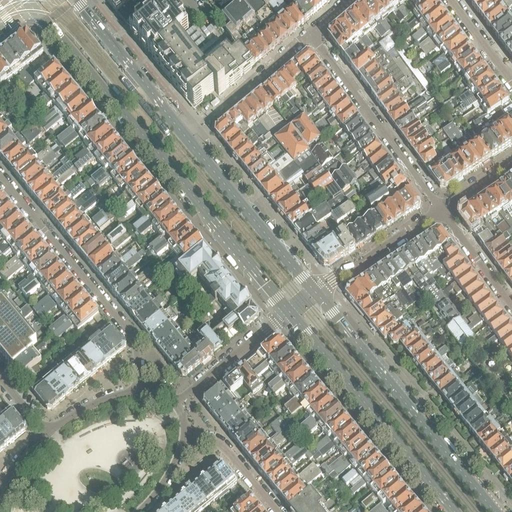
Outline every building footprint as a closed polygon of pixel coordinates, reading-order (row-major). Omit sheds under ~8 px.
[(127,26),(130,30),(143,19),(128,0),(105,0),(117,14),(127,26)] [(220,17),(222,15),(234,6),(229,0),(210,0),(208,1),(220,17)] [(255,18),(240,0),(234,6),(222,15),(230,26),(225,31),(231,38),(232,39),(241,32),(255,19),(254,18),(255,18)] [(289,37),(266,8),(259,0),(240,0),(255,18),(263,27),(266,31),(279,45),(289,37)] [(298,30),(274,0),(259,0),(266,8),(289,37),(298,30)] [(306,23),(294,7),(289,11),(280,0),(274,0),(298,30),(306,23)] [(314,15),(302,0),(292,0),(296,5),(294,7),(306,23),(314,15)] [(321,9),(314,0),(302,0),(314,15),(321,9)] [(327,5),(323,0),(314,0),(321,9),(327,5)] [(388,18),(376,0),(370,0),(364,5),(386,36),(392,32),(385,22),(389,19),(388,18)] [(395,9),(389,0),(376,0),(388,18),(392,15),(399,25),(404,21),(398,11),(395,14),(392,11),(395,9)] [(406,3),(404,0),(389,0),(395,9),(398,11),(404,21),(410,17),(402,6),(406,3)] [(420,26),(440,10),(432,0),(431,0),(418,11),(415,13),(416,14),(413,16),(416,20),(406,27),(410,33),(420,26)] [(431,0),(419,0),(421,2),(415,7),(418,11),(431,0)] [(489,0),(470,0),(469,2),(476,12),(489,0)] [(483,22),(509,0),(489,0),(476,12),(483,22)] [(511,15),(508,11),(511,6),(511,0),(509,0),(483,22),(490,31),(511,15)] [(177,39),(180,28),(183,25),(169,7),(165,2),(154,10),(143,19),(130,30),(135,36),(144,47),(153,58),(177,39)] [(386,36),(364,5),(356,12),(370,33),(374,30),(381,40),(383,38),(386,36)] [(427,35),(446,19),(440,10),(420,26),(423,30),(411,38),(416,44),(427,36),(427,35)] [(370,33),(356,12),(346,20),(359,39),(362,37),(364,38),(361,41),(369,51),(373,47),(366,37),(370,33)] [(511,45),(511,16),(511,15),(490,31),(505,51),(511,45)] [(422,53),(454,28),(446,19),(427,35),(427,36),(429,39),(418,47),(422,53)] [(361,41),(359,39),(346,20),(337,28),(360,60),(367,54),(369,51),(361,41)] [(279,45),(266,31),(263,27),(255,34),(258,38),(271,52),(279,45)] [(360,60),(337,28),(330,34),(330,33),(329,34),(328,38),(329,39),(351,69),(360,60)] [(441,52),(460,37),(454,28),(422,53),(424,55),(421,57),(424,60),(438,50),(440,53),(441,52)] [(271,52),(258,38),(255,34),(252,30),(245,37),(263,59),(271,52)] [(263,59),(245,37),(241,32),(232,39),(232,40),(239,48),(254,67),(263,59)] [(393,34),(392,32),(386,36),(383,38),(385,41),(388,38),(393,34)] [(27,67),(44,54),(29,36),(24,35),(24,36),(16,42),(6,50),(33,83),(34,82),(37,80),(27,67)] [(437,70),(467,46),(460,37),(441,52),(443,56),(429,66),(434,72),(437,70)] [(395,47),(392,43),(392,42),(391,42),(388,38),(385,41),(379,45),(386,54),(395,47)] [(241,78),(254,67),(239,48),(232,54),(227,49),(220,54),(202,70),(179,41),(177,39),(153,58),(194,108),(212,93),(214,91),(219,97),(241,78)] [(358,78),(386,54),(379,45),(379,46),(382,50),(371,59),(367,54),(360,60),(351,69),(358,78)] [(454,71),(474,56),(467,46),(437,70),(440,75),(451,68),(454,71)] [(33,83),(6,50),(0,54),(0,62),(12,78),(18,73),(21,77),(18,79),(26,89),(33,83)] [(300,72),(315,60),(311,54),(310,54),(307,53),(306,54),(292,66),(298,74),(300,72)] [(405,80),(386,54),(358,78),(376,103),(405,80)] [(459,81),(461,80),(481,65),(474,56),(454,71),(456,75),(455,75),(459,81)] [(306,81),(321,69),(315,60),(300,72),(306,81)] [(12,78),(0,62),(0,78),(9,90),(13,88),(8,81),(12,78)] [(467,88),(487,74),(481,65),(461,80),(467,88)] [(52,103),(72,87),(54,66),(37,80),(34,82),(44,95),(42,96),(44,99),(23,116),(26,121),(31,117),(32,119),(52,103)] [(301,78),(298,74),(292,66),(285,72),(294,84),(301,78)] [(307,92),(327,76),(321,69),(306,81),(310,85),(304,89),(307,92)] [(297,87),(294,84),(285,72),(277,78),(293,99),(296,97),(292,91),(297,87)] [(462,105),(494,83),(487,74),(467,88),(470,92),(459,100),(462,105)] [(318,97),(333,85),(327,76),(307,92),(309,95),(314,92),(318,97)] [(9,90),(0,78),(0,87),(5,94),(9,90)] [(293,99),(277,78),(262,91),(273,107),(280,116),(287,110),(285,107),(289,104),(294,110),(291,113),(294,117),(295,116),(300,112),(302,110),(299,107),(293,99)] [(400,97),(411,89),(405,80),(376,103),(382,111),(400,97)] [(481,107),(501,93),(494,83),(462,105),(466,110),(477,102),(481,107)] [(318,110),(339,93),(333,85),(318,97),(321,101),(315,105),(318,110)] [(42,129),(80,98),(72,87),(52,103),(55,107),(53,111),(37,124),(42,129)] [(273,107),(262,91),(253,99),(265,115),(273,107)] [(330,113),(345,101),(339,93),(318,110),(320,113),(325,110),(327,109),(330,113)] [(506,107),(510,105),(504,96),(501,93),(481,107),(480,107),(487,117),(488,119),(499,111),(506,107)] [(389,120),(404,108),(406,106),(400,97),(382,111),(389,120)] [(70,123),(88,107),(80,98),(42,129),(45,133),(46,134),(61,121),(65,119),(70,123)] [(265,115),(253,99),(245,105),(257,121),(265,115)] [(395,128),(427,104),(424,100),(419,103),(408,111),(406,111),(404,108),(389,120),(395,128)] [(330,127),(352,110),(345,101),(330,113),(334,118),(327,123),(330,127)] [(414,122),(414,119),(430,109),(427,104),(395,128),(401,136),(416,125),(414,122)] [(257,121),(245,105),(236,113),(246,125),(248,128),(253,124),(261,134),(264,131),(257,121)] [(511,107),(510,105),(506,107),(499,111),(511,129),(511,107)] [(58,149),(97,118),(88,107),(70,123),(68,125),(73,131),(71,131),(57,142),(61,146),(58,148),(58,149)] [(342,130),(358,118),(352,110),(330,127),(333,130),(338,127),(339,126),(342,130)] [(511,145),(511,129),(499,111),(488,119),(509,147),(511,145)] [(322,166),(311,153),(318,148),(314,144),(321,139),(300,112),(295,116),(299,121),(274,140),(286,154),(273,165),(253,181),(269,201),(287,189),(298,181),(303,178),(322,166)] [(236,113),(231,118),(238,126),(241,124),(242,126),(243,127),(246,125),(236,113)] [(0,142),(12,133),(0,117),(0,142)] [(509,147),(488,119),(487,117),(482,118),(478,121),(501,153),(509,147)] [(84,145),(105,128),(97,118),(58,149),(61,152),(63,154),(79,141),(78,140),(80,139),(84,145)] [(216,135),(220,140),(238,126),(231,118),(216,129),(216,135)] [(349,138),(364,126),(358,118),(342,130),(346,135),(340,139),(341,141),(337,145),(340,149),(339,148),(344,144),(344,142),(349,138)] [(501,153),(478,121),(473,124),(482,136),(477,140),(491,159),(501,153)] [(23,145),(19,141),(23,139),(26,143),(42,129),(37,124),(21,137),(17,139),(12,133),(0,142),(0,159),(2,162),(23,145)] [(241,136),(239,133),(239,130),(243,127),(242,126),(241,124),(238,126),(220,140),(227,148),(241,136)] [(407,145),(430,130),(426,124),(419,129),(416,125),(401,136),(407,145)] [(481,166),(463,140),(452,125),(443,132),(451,144),(455,141),(462,150),(457,153),(472,173),(481,166)] [(345,155),(370,135),(364,126),(349,138),(352,143),(346,147),(347,149),(343,153),(344,154),(344,155),(345,155)] [(75,169),(113,137),(105,128),(84,145),(83,145),(89,152),(87,154),(85,152),(75,160),(70,163),(74,168),(75,169)] [(11,172),(31,155),(27,151),(30,147),(42,136),(45,133),(42,129),(26,143),(28,146),(26,149),(23,145),(2,162),(11,172)] [(429,142),(428,141),(426,139),(427,137),(432,133),(430,130),(407,145),(413,153),(429,142)] [(55,135),(51,131),(46,135),(50,140),(55,135)] [(253,150),(253,147),(259,142),(262,147),(263,146),(273,138),(270,134),(268,135),(264,131),(261,134),(257,137),(256,137),(233,156),(239,164),(254,152),(253,150)] [(233,156),(256,137),(253,133),(245,141),(241,136),(227,148),(233,156)] [(361,154),(376,143),(370,135),(345,155),(347,158),(357,150),(361,154)] [(491,159),(477,140),(473,143),(468,136),(463,140),(481,166),(491,160),(491,159)] [(99,165),(121,147),(113,137),(75,169),(75,171),(79,174),(94,162),(95,160),(99,165)] [(431,153),(439,147),(440,146),(434,139),(429,142),(413,153),(419,162),(432,153),(431,153)] [(361,168),(382,151),(376,143),(361,154),(363,157),(362,160),(358,163),(361,168)] [(472,173),(457,153),(453,156),(444,144),(440,146),(439,147),(449,162),(462,179),(472,173)] [(19,181),(58,149),(58,148),(56,146),(50,151),(48,148),(36,159),(32,154),(31,155),(11,172),(19,181)] [(263,146),(262,147),(255,153),(254,152),(239,164),(246,172),(269,154),(263,146)] [(333,160),(322,146),(318,148),(311,153),(322,166),(323,168),(333,160)] [(95,185),(130,158),(121,147),(99,165),(104,170),(87,184),(91,189),(95,185)] [(48,173),(45,170),(57,159),(55,156),(61,152),(58,149),(19,181),(27,191),(48,173)] [(373,171),(388,159),(382,151),(361,168),(364,172),(369,168),(371,168),(373,171)] [(425,169),(431,164),(437,161),(432,153),(419,162),(425,169)] [(253,181),(273,165),(270,161),(273,158),(269,154),(246,172),(253,181)] [(115,185),(137,167),(130,158),(95,185),(99,190),(110,181),(109,181),(111,180),(115,185)] [(373,184),(394,168),(388,159),(373,171),(375,174),(375,176),(370,180),(373,184)] [(462,179),(449,162),(446,164),(445,162),(438,166),(440,169),(452,186),(462,179)] [(35,200),(74,168),(70,163),(52,178),(48,173),(27,191),(35,200)] [(325,170),(328,173),(332,178),(341,171),(334,163),(325,170)] [(452,186),(440,169),(436,171),(431,164),(425,169),(440,189),(446,190),(452,186)] [(328,173),(325,170),(323,168),(322,166),(303,178),(305,181),(304,181),(308,187),(328,173)] [(123,195),(145,177),(137,167),(115,185),(123,195)] [(75,171),(75,169),(74,168),(35,200),(42,209),(64,192),(60,188),(75,175),(73,173),(75,171)] [(379,192),(391,183),(401,176),(394,168),(373,184),(371,186),(376,193),(379,192)] [(344,198),(358,186),(357,184),(358,183),(346,169),(341,171),(332,178),(328,173),(308,187),(300,193),(277,210),(285,220),(316,199),(325,192),(333,202),(335,204),(344,198)] [(407,185),(401,176),(391,183),(398,191),(407,185)] [(122,213),(154,187),(145,177),(123,195),(114,203),(122,213)] [(419,201),(411,190),(407,185),(398,191),(391,183),(379,192),(384,197),(386,195),(403,219),(419,208),(420,202),(419,201)] [(511,191),(506,183),(496,190),(511,213),(511,191)] [(50,219),(72,201),(85,190),(81,185),(67,196),(64,192),(42,209),(50,219)] [(140,214),(162,196),(154,187),(122,213),(118,217),(122,221),(133,212),(135,210),(135,208),(140,214)] [(277,210),(300,193),(296,188),(289,192),(287,189),(269,201),(277,210)] [(511,214),(511,213),(496,190),(487,196),(511,229),(511,228),(511,220),(509,217),(511,214)] [(403,219),(386,195),(384,197),(379,192),(376,193),(368,199),(365,202),(374,215),(385,231),(403,219)] [(76,209),(79,206),(81,209),(95,198),(91,193),(75,205),(72,201),(50,219),(58,228),(78,211),(76,209)] [(0,214),(9,207),(0,196),(0,214)] [(137,234),(170,207),(162,196),(140,214),(145,220),(143,221),(133,229),(137,234)] [(511,229),(487,196),(477,203),(489,219),(491,222),(495,219),(506,233),(511,229)] [(65,237),(87,220),(83,216),(99,203),(95,198),(81,209),(84,212),(81,215),(78,211),(58,228),(65,237)] [(301,240),(350,206),(350,205),(349,205),(344,198),(335,204),(293,230),(301,240)] [(314,214),(310,209),(319,203),(316,199),(285,220),(293,230),(335,204),(333,202),(314,214)] [(489,219),(477,203),(468,208),(478,221),(487,234),(492,231),(485,222),(489,219)] [(328,232),(337,226),(343,222),(346,220),(351,216),(355,213),(350,206),(301,240),(307,247),(323,236),(328,232)] [(0,262),(12,253),(33,235),(9,207),(0,214),(0,262)] [(157,234),(178,217),(170,207),(137,234),(134,236),(138,241),(151,230),(152,229),(157,234)] [(478,221),(468,208),(462,213),(461,218),(468,228),(478,221)] [(73,246),(111,215),(109,212),(104,216),(102,214),(90,224),(87,220),(65,237),(73,246)] [(102,239),(98,234),(110,224),(109,223),(114,218),(111,215),(73,246),(81,256),(102,239)] [(385,231),(374,215),(363,222),(363,220),(361,217),(359,218),(362,223),(373,239),(385,231)] [(373,239),(362,223),(357,226),(351,216),(346,220),(363,245),(373,239)] [(148,259),(187,227),(178,217),(157,234),(162,240),(160,241),(144,254),(145,256),(148,259)] [(363,245),(346,220),(343,222),(350,231),(344,235),(355,251),(363,245)] [(478,221),(468,228),(478,241),(487,234),(478,221)] [(313,255),(326,246),(337,239),(343,235),(342,233),(343,233),(341,229),(340,229),(337,226),(328,232),(331,236),(326,240),(323,236),(307,247),(313,254),(313,255)] [(173,254),(194,236),(187,227),(148,259),(151,263),(168,250),(168,248),(173,254)] [(503,243),(511,236),(511,228),(511,229),(506,233),(493,242),(484,249),(490,258),(506,247),(503,243)] [(108,240),(105,237),(102,239),(81,256),(88,265),(126,234),(122,229),(108,240)] [(458,254),(441,231),(436,230),(430,234),(442,250),(450,261),(458,254)] [(117,257),(114,253),(115,252),(130,239),(126,234),(88,265),(96,274),(117,257)] [(442,250),(430,234),(421,240),(433,256),(442,250)] [(493,242),(487,234),(478,241),(484,249),(493,242)] [(0,274),(3,278),(41,246),(33,235),(12,253),(16,258),(0,270),(0,274)] [(355,251),(344,235),(343,235),(337,239),(339,241),(335,244),(344,258),(355,251)] [(167,276),(203,247),(194,236),(173,254),(178,260),(177,260),(163,271),(158,266),(156,268),(158,271),(161,274),(162,272),(163,274),(162,275),(164,278),(167,276)] [(344,258),(335,244),(339,241),(337,239),(326,246),(338,263),(344,258)] [(441,267),(433,256),(421,240),(412,246),(432,273),(433,274),(437,271),(441,267)] [(511,256),(511,242),(506,247),(490,258),(497,266),(511,256)] [(28,272),(49,255),(41,246),(3,278),(6,282),(24,267),(28,272)] [(338,263),(326,246),(313,255),(314,255),(318,260),(318,261),(319,261),(324,267),(330,268),(338,263)] [(432,273),(412,246),(404,252),(424,279),(429,276),(432,273)] [(242,295),(235,286),(235,285),(231,281),(231,280),(230,280),(223,272),(224,271),(223,270),(222,270),(216,262),(215,261),(214,261),(211,257),(208,252),(207,253),(207,252),(203,247),(167,276),(172,282),(174,280),(181,289),(190,282),(190,283),(198,276),(205,284),(204,285),(212,295),(205,300),(210,306),(217,300),(226,311),(226,310),(233,318),(250,304),(244,296),(243,294),(242,295)] [(104,284),(142,252),(141,251),(136,254),(133,251),(121,261),(117,257),(96,274),(104,284)] [(145,256),(144,254),(142,252),(104,284),(112,293),(133,276),(129,271),(142,261),(141,260),(145,256)] [(424,279),(404,252),(392,260),(404,275),(407,273),(416,285),(424,279)] [(443,279),(464,263),(458,254),(450,261),(441,267),(437,271),(443,279)] [(38,281),(57,265),(49,255),(28,272),(32,277),(32,279),(18,290),(19,291),(16,293),(19,297),(35,283),(33,281),(34,279),(35,278),(38,281)] [(503,274),(511,267),(511,256),(497,266),(503,274)] [(412,286),(404,275),(392,260),(382,266),(403,293),(410,288),(412,286)] [(455,284),(471,272),(464,263),(443,279),(445,278),(447,281),(451,278),(455,284)] [(45,292),(66,275),(57,265),(38,281),(38,282),(36,284),(35,283),(19,297),(24,303),(28,300),(27,299),(40,288),(41,288),(45,292)] [(403,293),(382,266),(373,272),(386,287),(394,298),(403,293)] [(135,284),(138,282),(140,285),(156,272),(158,271),(156,268),(155,267),(150,271),(149,269),(136,280),(133,276),(112,293),(119,302),(137,288),(135,284)] [(511,267),(503,274),(509,283),(511,280),(511,267)] [(127,311),(148,294),(145,290),(160,277),(156,272),(140,285),(138,282),(135,284),(137,288),(119,302),(127,311)] [(386,287),(373,272),(365,278),(382,299),(385,296),(381,291),(386,287)] [(457,295),(462,292),(477,281),(471,272),(455,284),(451,287),(457,295)] [(53,302),(74,285),(66,275),(45,292),(48,297),(32,310),(37,315),(52,303),(49,298),(53,302)] [(436,285),(429,276),(424,279),(416,285),(420,291),(423,289),(426,292),(436,285)] [(382,299),(365,278),(356,284),(374,306),(382,299)] [(468,301),(484,289),(477,281),(462,292),(468,301)] [(406,312),(416,304),(423,299),(418,293),(416,291),(414,293),(410,288),(403,293),(394,298),(386,303),(382,299),(374,306),(356,284),(347,290),(346,295),(377,333),(399,316),(406,312)] [(61,312),(82,295),(74,285),(53,302),(55,306),(52,303),(37,315),(41,321),(57,308),(61,312)] [(442,293),(436,285),(426,292),(432,300),(442,293)] [(448,301),(445,297),(450,292),(447,288),(442,293),(432,300),(439,309),(452,300),(451,299),(448,301)] [(470,312),(490,298),(484,289),(468,301),(473,307),(470,307),(468,309),(470,312)] [(135,321),(155,304),(148,294),(127,311),(135,321)] [(52,335),(90,304),(82,295),(61,312),(65,317),(49,330),(52,335)] [(481,318),(496,307),(490,298),(470,312),(473,316),(475,314),(476,312),(478,314),(468,321),(470,324),(476,320),(477,321),(481,318)] [(425,303),(425,302),(423,299),(416,304),(419,308),(425,303)] [(37,343),(21,323),(33,313),(27,306),(15,316),(2,300),(0,302),(0,353),(13,368),(33,352),(31,348),(37,343)] [(143,332),(164,315),(160,310),(165,307),(160,300),(155,304),(135,321),(143,332)] [(455,310),(452,306),(455,304),(452,300),(439,309),(441,312),(435,317),(439,322),(455,310)] [(88,323),(93,319),(98,315),(90,304),(52,335),(54,337),(57,341),(74,327),(78,332),(81,329),(88,323)] [(244,331),(258,320),(258,314),(251,305),(250,304),(233,318),(230,321),(228,319),(219,327),(221,329),(213,336),(220,345),(222,343),(222,339),(221,338),(227,333),(228,334),(239,325),(244,331)] [(487,327),(503,315),(496,307),(481,318),(477,321),(476,320),(470,324),(466,328),(469,333),(470,332),(483,322),(487,327)] [(446,330),(460,320),(461,319),(455,310),(439,322),(442,326),(444,328),(446,330)] [(151,341),(172,324),(164,315),(143,332),(151,341)] [(511,335),(511,327),(503,315),(487,327),(495,337),(488,342),(492,347),(498,342),(500,345),(511,335)] [(384,342),(388,339),(405,326),(412,321),(408,316),(403,320),(399,316),(377,333),(384,342)] [(479,337),(477,335),(475,332),(471,334),(470,332),(469,333),(466,328),(460,320),(446,330),(461,351),(476,340),(475,339),(479,337)] [(159,351),(180,335),(172,324),(151,341),(159,351)] [(221,329),(219,327),(217,325),(209,332),(213,336),(221,329)] [(399,344),(412,334),(405,326),(388,339),(393,346),(397,346),(399,344)] [(222,349),(220,345),(213,336),(209,332),(206,328),(197,336),(198,336),(205,345),(214,355),(222,349)] [(82,329),(78,332),(82,337),(86,334),(82,329)] [(125,346),(110,329),(104,332),(99,337),(116,357),(124,351),(125,346)] [(406,352),(423,340),(426,337),(425,336),(422,338),(416,331),(412,334),(399,344),(406,352)] [(116,357),(99,337),(97,335),(88,344),(106,366),(116,357)] [(168,361),(188,344),(180,335),(159,351),(168,361)] [(506,353),(511,348),(511,335),(500,345),(506,353)] [(176,371),(195,354),(205,345),(198,336),(188,344),(168,361),(176,371)] [(413,361),(430,348),(423,340),(406,352),(413,361)] [(261,353),(269,362),(287,348),(281,342),(281,341),(276,341),(261,353)] [(39,353),(45,347),(43,344),(36,349),(39,353)] [(106,366),(88,344),(84,347),(86,348),(79,354),(96,374),(106,366)] [(214,355),(205,345),(195,354),(198,358),(196,359),(202,366),(214,355)] [(273,375),(294,358),(295,358),(287,348),(269,362),(253,376),(257,381),(268,371),(272,376),(273,375)] [(420,370),(437,357),(430,348),(413,361),(420,370)] [(21,379),(41,361),(33,352),(13,368),(21,379)] [(427,378),(448,361),(445,357),(446,356),(443,352),(441,353),(437,357),(420,370),(427,378)] [(253,376),(269,362),(261,353),(245,366),(253,376)] [(96,374),(79,354),(71,360),(88,381),(96,374)] [(187,378),(202,366),(196,359),(198,358),(195,354),(176,371),(181,378),(187,378)] [(285,382),(302,367),(299,364),(294,358),(273,375),(278,381),(277,381),(265,391),(268,395),(272,392),(282,384),(280,381),(283,379),(285,382)] [(475,368),(468,359),(466,362),(473,370),(475,368)] [(88,381),(71,360),(63,367),(80,388),(88,381)] [(434,387),(451,374),(457,369),(450,361),(449,362),(448,361),(427,378),(427,379),(434,387)] [(263,388),(257,381),(253,376),(245,366),(235,375),(243,386),(253,397),(263,388)] [(80,388),(63,367),(53,376),(69,396),(80,388)] [(302,403),(319,388),(312,378),(311,379),(305,371),(306,371),(302,367),(285,382),(287,385),(285,387),(282,384),(272,392),(275,397),(285,389),(294,400),(294,402),(282,411),(286,416),(299,405),(297,402),(299,400),(302,403)] [(441,396),(458,382),(451,374),(434,387),(441,396)] [(243,386),(235,375),(222,385),(231,396),(232,395),(243,386)] [(69,396),(53,376),(43,384),(60,404),(69,396)] [(447,404),(465,391),(458,382),(441,396),(447,404)] [(60,404),(43,384),(32,393),(47,411),(52,411),(60,404)] [(211,413),(231,396),(222,385),(205,400),(204,400),(204,405),(211,413)] [(454,413),(477,395),(478,394),(471,385),(468,388),(468,389),(465,391),(447,404),(454,413)] [(306,415),(327,398),(319,388),(302,403),(304,406),(302,408),(299,405),(286,416),(289,420),(301,411),(303,410),(306,415)] [(217,421),(238,404),(239,404),(232,395),(231,396),(211,413),(217,421)] [(461,421),(478,407),(483,403),(477,395),(454,413),(461,421)] [(318,422),(335,407),(327,398),(306,415),(310,419),(309,421),(300,429),(303,433),(315,424),(312,421),(315,419),(318,422)] [(225,431),(245,415),(248,412),(245,409),(244,410),(238,404),(217,421),(225,431)] [(322,434),(343,417),(335,407),(318,422),(320,425),(317,427),(315,424),(303,433),(307,438),(317,430),(317,428),(322,434)] [(468,430),(485,416),(478,407),(461,421),(468,430)] [(26,428),(11,410),(1,418),(17,439),(25,432),(26,428)] [(234,441),(254,425),(245,415),(225,431),(234,441)] [(475,438),(493,424),(486,415),(485,416),(468,430),(475,438)] [(1,418),(0,417),(0,438),(7,447),(17,439),(1,418)] [(313,459),(351,427),(343,417),(322,434),(323,434),(327,438),(326,438),(309,454),(313,459)] [(250,461),(273,443),(289,429),(281,420),(272,426),(270,428),(274,433),(266,439),(262,434),(242,451),(250,461)] [(482,447),(500,432),(503,429),(499,425),(496,427),(493,424),(475,438),(482,447)] [(242,451),(262,434),(254,425),(234,441),(242,451)] [(338,453),(359,436),(351,427),(313,459),(315,462),(321,457),(322,459),(334,449),(338,453)] [(279,454),(275,450),(293,434),(289,429),(273,443),(250,461),(258,471),(279,454)] [(488,455),(507,441),(500,432),(482,447),(488,455)] [(328,477),(366,445),(359,436),(338,453),(342,458),(328,469),(324,465),(320,468),(324,473),(328,477)] [(496,464),(511,450),(511,447),(507,441),(488,455),(496,464)] [(366,445),(328,477),(333,482),(338,478),(351,467),(355,472),(375,456),(366,445)] [(266,480),(300,452),(296,447),(282,458),(279,454),(258,471),(266,480)] [(295,473),(291,468),(305,456),(310,461),(313,459),(309,454),(304,448),(300,452),(266,480),(274,490),(294,474),(295,473)] [(502,472),(511,464),(511,450),(496,464),(502,472)] [(353,490),(383,465),(375,455),(375,456),(355,472),(356,474),(354,475),(353,474),(336,487),(344,497),(350,492),(351,491),(347,487),(349,485),(353,490)] [(511,478),(511,464),(502,472),(505,476),(504,478),(506,482),(509,481),(511,478)] [(298,478),(294,474),(274,490),(282,500),(301,484),(320,468),(318,465),(315,468),(313,465),(298,478)] [(370,490),(390,473),(383,465),(353,490),(351,491),(350,492),(344,497),(348,501),(354,497),(353,496),(366,485),(370,490)] [(235,481),(224,467),(219,467),(212,473),(228,491),(237,483),(235,481)] [(290,510),(311,493),(310,492),(309,493),(305,488),(310,484),(324,473),(320,468),(301,484),(282,500),(290,510)] [(228,491),(212,473),(202,482),(218,501),(218,502),(229,493),(228,491)] [(363,511),(377,500),(398,483),(390,473),(370,490),(373,495),(361,505),(362,506),(356,511),(363,511)] [(218,501),(202,482),(193,489),(209,509),(218,501)] [(389,507),(406,493),(398,483),(377,500),(381,504),(371,511),(382,511),(384,511),(389,507)] [(209,509),(193,489),(183,497),(196,511),(200,511),(208,511),(209,511),(209,509)] [(292,511),(307,511),(319,502),(311,493),(290,510),(292,511)] [(401,511),(413,502),(406,493),(389,507),(391,510),(388,511),(385,511),(384,511),(382,511),(401,511)] [(196,511),(183,497),(173,505),(179,511),(196,511)] [(253,511),(258,508),(250,499),(240,507),(237,503),(228,511),(253,511)] [(315,511),(318,510),(322,506),(319,502),(307,511),(315,511)] [(421,511),(414,502),(414,503),(413,502),(401,511),(421,511)]
